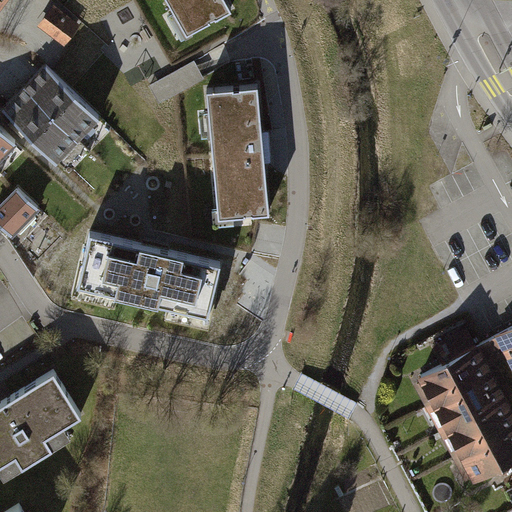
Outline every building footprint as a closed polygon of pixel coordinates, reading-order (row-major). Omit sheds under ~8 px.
[(230,0),(166,0),(187,36),(236,9),(230,0)] [(71,43),(85,20),(54,2),(40,25),(71,43)] [(195,60),(149,85),(159,102),(204,77),(199,67),(195,60)] [(24,88),(77,140),(99,118),(46,65),(24,88)] [(259,84),(205,90),(217,217),(271,211),(259,84)] [(2,110),(55,162),(77,140),(24,88),(2,110)] [(0,156),(15,140),(0,126),(0,156)] [(37,205),(16,185),(0,201),(0,224),(10,234),(37,205)] [(224,258),(84,226),(70,288),(210,320),(224,258)] [(511,328),(497,336),(511,364),(511,328)] [(441,362),(409,379),(423,405),(491,370),(478,344),(475,345),(469,333),(435,351),(441,362)] [(54,370),(0,403),(0,464),(17,453),(25,466),(55,447),(48,435),(82,414),(54,370)] [(491,370),(423,405),(437,432),(505,396),(491,370)] [(511,409),(505,396),(437,432),(450,458),(511,426),(511,409)] [(511,426),(450,458),(464,484),(511,459),(511,426)]
